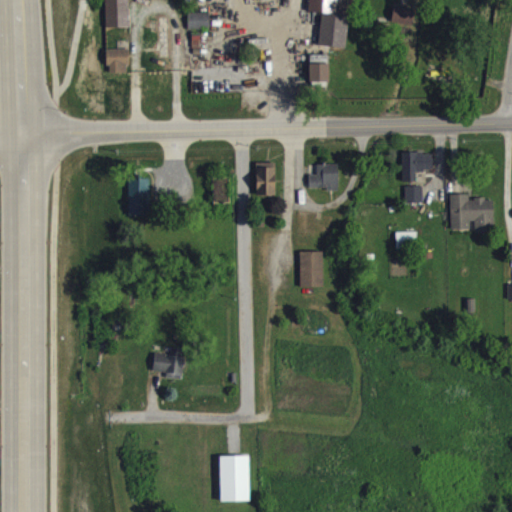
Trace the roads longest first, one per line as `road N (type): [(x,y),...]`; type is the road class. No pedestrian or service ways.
road 1 (tertiary): [(23,133),(511,122)]
road 2 (residential): [(139,414),(247,412),(239,128)]
road 3 (primary): [(24,511),(23,133)]
road 4 (primary): [(23,133),(17,0)]
